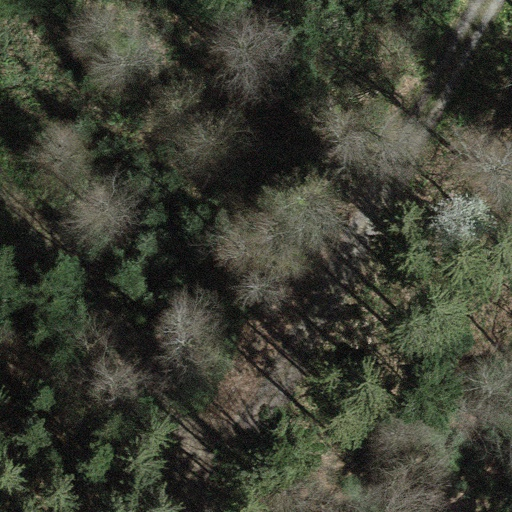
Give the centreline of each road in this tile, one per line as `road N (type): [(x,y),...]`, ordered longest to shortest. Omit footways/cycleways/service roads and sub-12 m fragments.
road 1 (track): [(486,0),(221,408),(192,511)]
road 2 (track): [(0,132),(221,408)]
